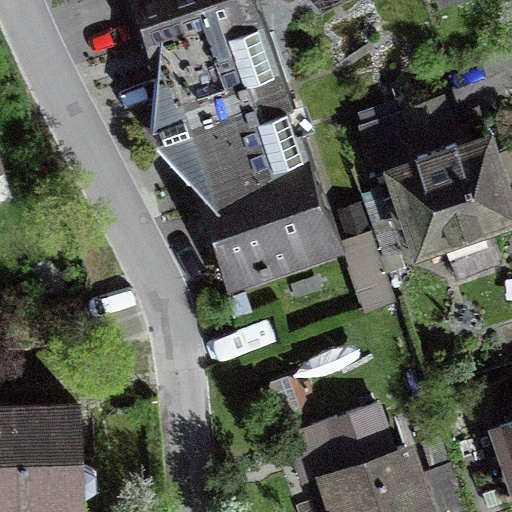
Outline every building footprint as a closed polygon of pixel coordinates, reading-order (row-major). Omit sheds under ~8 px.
[(231,283),(335,246),(252,0),(135,0),(154,54),(158,67),(151,121),(159,120),(161,123),(162,126),(163,131),(160,133),(155,135),(197,182),(201,194),(231,283)] [(511,216),(511,170),(496,120),(458,132),(444,90),(410,100),(407,90),(358,106),(362,118),(356,120),(374,177),(388,173),(413,252),(445,242),(457,277),(501,263),(490,230),(507,225),(505,219),(511,216)] [(325,288),(320,274),(291,283),(296,297),(325,288)] [(298,410),(302,394),(309,392),(305,381),(298,383),(287,378),(274,382),(267,393),(272,408),(283,415),(298,410)] [(83,389),(0,392),(0,507),(88,504),(87,490),(98,482),(96,463),(86,459),(83,389)] [(375,398),(332,412),(349,463),(327,470),(339,511),(468,511),(452,460),(414,472),(405,443),(391,448),(375,398)] [(510,412),(489,419),(511,489),(511,407),(509,409),(510,412)]
